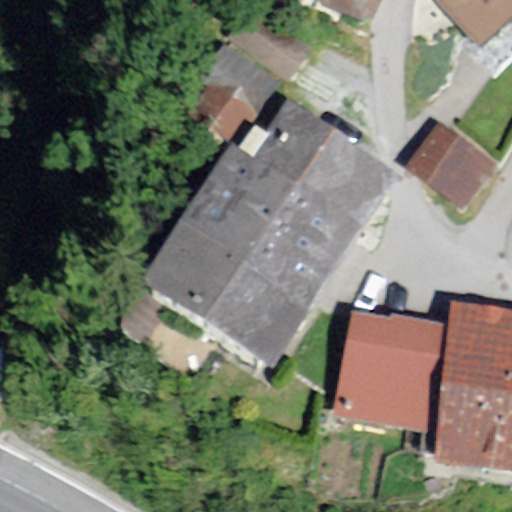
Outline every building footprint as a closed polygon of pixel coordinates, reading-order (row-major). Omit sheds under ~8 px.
[(381,0),(319,0),(370,24),(381,0)] [(511,0),(436,0),(479,47),(511,16),(511,0)] [(181,104),(232,135),(274,66),(223,35),(181,104)] [(399,171),(288,102),(254,156),(233,143),(145,284),(277,366),(399,171)] [(435,111),(404,164),(470,203),(501,150),(435,111)] [(450,322),(351,308),(335,417),(437,432),(432,461),(511,472),(511,312),(452,304),(450,322)]
